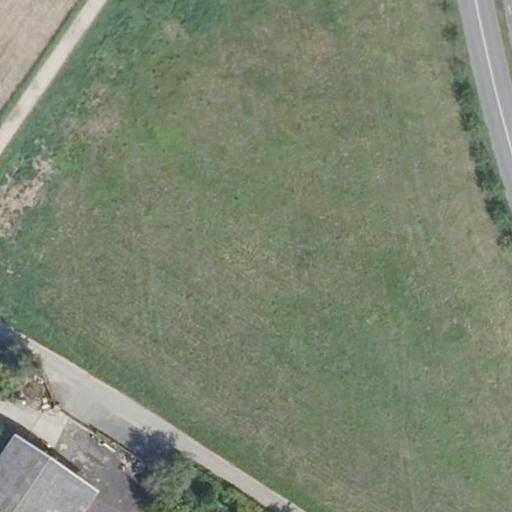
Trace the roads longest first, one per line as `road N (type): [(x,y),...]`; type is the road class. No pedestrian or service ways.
road 1 (track): [(0,333),(283,511)]
road 2 (track): [(96,0),(0,137)]
road 3 (tertiary): [(476,0),(511,150)]
